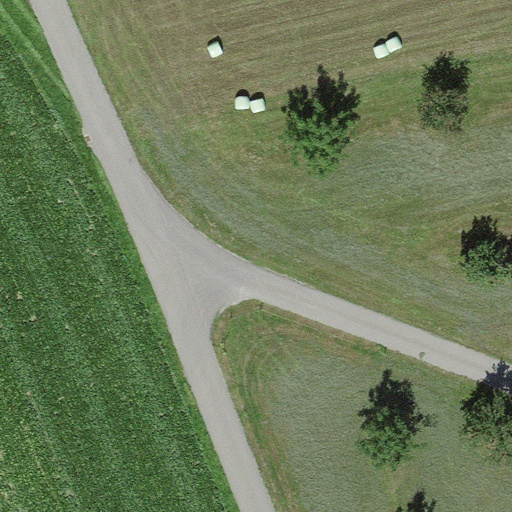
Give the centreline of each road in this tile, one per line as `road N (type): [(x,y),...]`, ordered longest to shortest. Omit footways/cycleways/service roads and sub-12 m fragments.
road 1 (unclassified): [(262,511),(167,247),(104,126),(55,0)]
road 2 (track): [(511,387),(167,247)]
